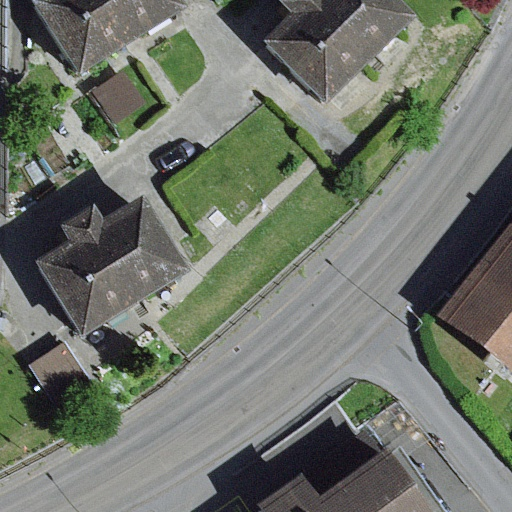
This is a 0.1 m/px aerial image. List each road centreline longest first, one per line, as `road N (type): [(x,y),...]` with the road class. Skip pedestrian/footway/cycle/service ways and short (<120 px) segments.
road 1 (primary): [(351,304),(437,203),(511,88)]
road 2 (primary): [(142,459),(196,429),(351,304)]
road 3 (residential): [(511,496),(351,304)]
